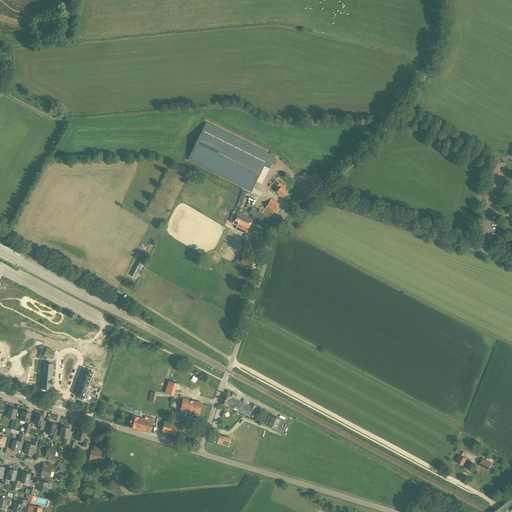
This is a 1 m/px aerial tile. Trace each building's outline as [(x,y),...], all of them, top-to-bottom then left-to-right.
[(252,192),(261,172),(197,140),(187,160),(252,192)] [(284,197),(288,192),(285,190),(286,189),(277,180),(274,184),(280,189),(277,192),(284,197)] [(245,209),(250,194),(242,191),(241,194),(237,206),(245,209)] [(265,226),(279,204),(272,199),(265,209),(262,207),(262,208),(255,203),(249,213),(255,217),(257,215),(261,219),(258,222),(265,226)] [(238,213),(233,211),(229,221),(232,223),(234,218),(235,218),(233,224),(237,226),(236,229),(246,234),(254,218),(238,212),(238,213)] [(261,250),(265,242),(254,237),(250,247),(258,251),(258,249),(261,250)] [(135,277),(143,260),(147,254),(142,251),(130,275),(135,277)] [(252,259),(244,255),(240,253),(238,257),(242,259),(241,261),(240,264),(244,266),(245,263),(249,265),(252,259)] [(41,355),(39,359),(45,360),(46,356),(52,359),(53,358),(54,358),(55,355),(54,355),(55,351),(46,348),(43,355),(41,355)] [(92,350),(84,351),(86,363),(94,361),(92,350)] [(12,360),(9,364),(18,370),(21,365),(22,363),(17,360),(16,362),(12,360)] [(41,361),(40,368),(52,369),(53,364),(46,364),(47,361),(41,361)] [(9,364),(6,369),(15,374),(18,370),(9,364)] [(84,369),(82,375),(91,378),(93,371),(91,371),(92,368),(88,367),(87,370),(84,369)] [(6,369),(3,373),(7,376),(5,378),(10,381),(12,379),(15,374),(6,369)] [(82,375),(80,382),(88,385),(91,378),(82,375)] [(174,396),(177,384),(168,381),(165,393),(174,396)] [(80,382),(78,388),(89,392),(90,390),(87,389),(88,385),(80,382)] [(38,390),(42,391),(46,392),(47,389),(51,389),(51,384),(41,383),(41,388),(39,388),(38,390)] [(78,388),(75,395),(79,396),(78,399),(82,401),(83,398),(87,399),(89,392),(78,388)] [(255,409),(231,398),(231,397),(225,394),(221,403),(227,406),(228,405),(231,406),(230,407),(242,412),(252,416),(255,409)] [(190,411),(192,401),(183,399),(180,409),(190,411)] [(192,401),(190,411),(199,413),(201,403),(192,401)] [(15,428),(18,418),(14,417),(16,409),(10,407),(7,416),(6,420),(12,421),(11,427),(15,428)] [(28,421),(30,413),(23,411),(21,420),(28,421)] [(42,422),(43,416),(37,414),(35,420),(33,420),(32,423),(34,423),(37,424),(36,428),(43,430),(45,423),(42,422)] [(144,419),(132,415),(128,426),(135,428),(150,432),(154,419),(145,416),(144,419)] [(277,430),(281,420),(272,415),(267,425),(277,430)] [(175,436),(179,424),(164,420),(161,432),(175,436)] [(54,440),(56,435),(53,434),(56,425),(48,423),(45,432),(52,434),(50,439),(54,440)] [(70,440),(72,432),(69,431),(69,428),(62,426),(59,436),(64,437),(63,443),(69,445),(70,440)] [(87,447),(89,441),(84,439),(85,433),(78,431),(76,439),(81,440),(79,445),(87,447)] [(22,444),(24,438),(25,434),(20,433),(19,436),(18,441),(13,440),(11,449),(17,451),(19,443),(22,444)] [(231,447),(234,439),(223,435),(220,443),(231,447)] [(39,442),(40,437),(38,436),(37,440),(37,441),(34,440),(33,445),(26,443),(24,452),(31,454),(33,447),(37,448),(38,442),(39,442)] [(56,461),(57,457),(54,456),(55,450),(48,448),(46,456),(49,457),(48,459),(56,461)] [(105,463),(106,458),(103,458),(104,452),(91,449),(89,461),(87,471),(92,472),(94,461),(102,463),(105,463)] [(463,465),(466,458),(462,456),(464,452),(462,451),(458,458),(456,462),(463,465)] [(487,472),(487,471),(492,462),(483,458),(478,466),(484,469),(483,470),(487,472)] [(54,469),(55,466),(49,465),(48,467),(43,466),(41,474),(45,476),(45,478),(51,480),(52,477),(49,476),(50,472),(53,473),(54,469)] [(14,480),(17,471),(9,469),(8,475),(4,474),(2,479),(3,479),(2,483),(6,485),(8,479),(13,481),(14,480)] [(29,480),(30,474),(23,472),(21,479),(18,478),(15,487),(20,489),(22,482),(31,484),(32,480),(29,480)] [(39,481),(37,489),(47,491),(47,488),(50,488),(51,484),(39,481)] [(5,495),(4,499),(0,498),(0,507),(5,509),(6,504),(7,500),(10,501),(11,497),(12,497),(13,494),(8,493),(7,496),(5,495)] [(17,511),(19,511),(21,507),(24,508),(25,506),(26,500),(20,499),(19,503),(15,502),(13,511),(17,511)]
